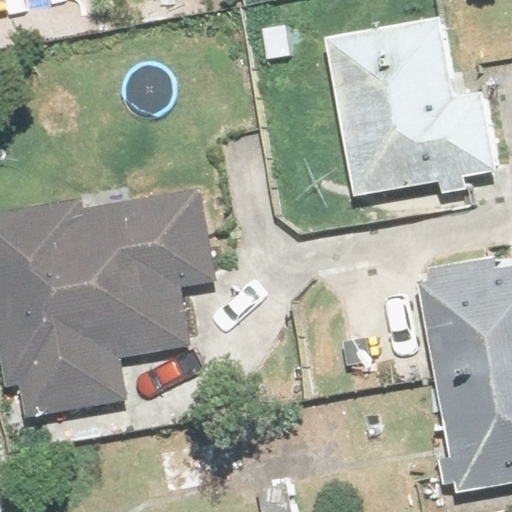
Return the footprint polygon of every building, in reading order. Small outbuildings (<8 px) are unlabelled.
[(372,0),(191,0),(196,27),(372,0)] [(401,59),(273,75),(295,241),(422,223),(449,219),(437,138),(412,141),(401,59)] [(147,399),(138,317),(162,314),(150,235),(26,255),(24,244),(0,247),(0,458),(52,452),(50,440),(75,439),(74,407),(147,399)] [(511,511),(511,288),(362,306),(386,511),(511,511)] [(337,311),(231,322),(244,451),(350,440),(337,311)] [(238,487),(229,443),(161,457),(169,501),(238,487)]
